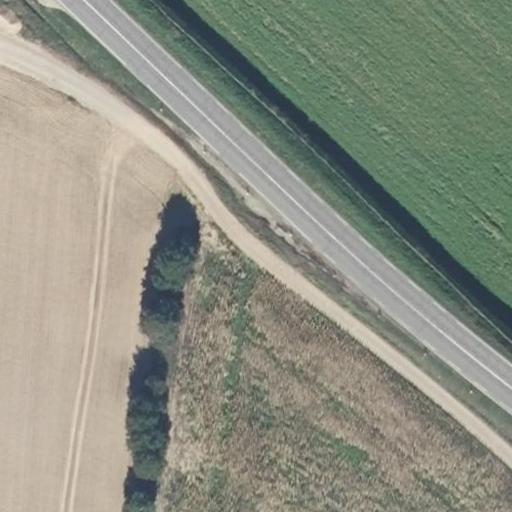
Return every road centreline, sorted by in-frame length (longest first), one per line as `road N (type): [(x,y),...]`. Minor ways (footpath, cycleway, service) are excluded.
road 1 (secondary): [(266,175),(511,386)]
road 2 (secondary): [(86,0),(266,175)]
